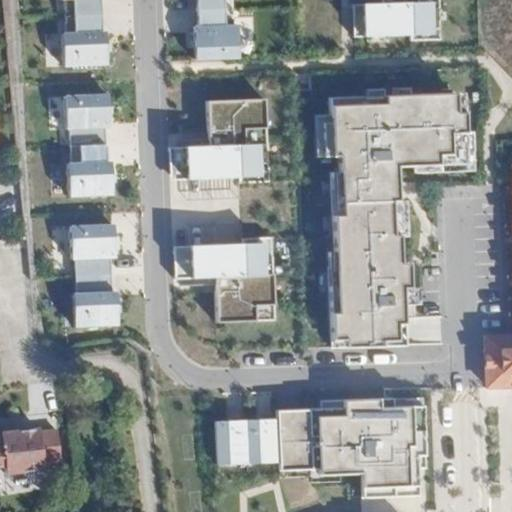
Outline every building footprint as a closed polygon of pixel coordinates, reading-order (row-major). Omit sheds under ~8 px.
[(111,0),(58,0),(59,2),(78,3),(80,35),(67,37),(69,75),(116,73),(111,0)] [(187,0),(189,62),(239,61),(239,24),(225,25),(224,0),(187,0)] [(391,0),(392,8),(357,8),(360,54),(447,50),(448,0),(391,0)] [(117,97),(71,97),(70,129),(77,129),(78,154),(70,157),(73,204),(123,204),(117,97)] [(217,144),(175,146),(178,194),(279,193),(275,106),(215,106),(217,144)] [(331,109),(338,356),(421,354),(413,179),(477,175),(477,107),(331,109)] [(511,165),(508,165),(508,191),(511,293),(511,334),(481,333),(479,359),(480,387),(511,385),(511,165)] [(124,227),(71,228),(77,332),(129,331),(128,291),(115,290),(115,264),(122,266),(124,227)] [(280,327),(277,258),(180,257),(180,296),(227,297),(227,329),(280,327)] [(424,337),(441,337),(441,317),(425,317),(424,337)] [(281,423),(220,425),(221,472),(283,467),(285,477),(315,476),(327,484),(369,482),(371,499),(433,496),(428,414),(282,414),(281,423)] [(0,460),(1,460),(2,467),(42,461),(40,454),(36,425),(36,422),(14,424),(0,425),(0,460)] [(36,425),(40,454),(55,452),(52,423),(36,425)] [(40,454),(42,461),(56,459),(55,452),(40,454)]
